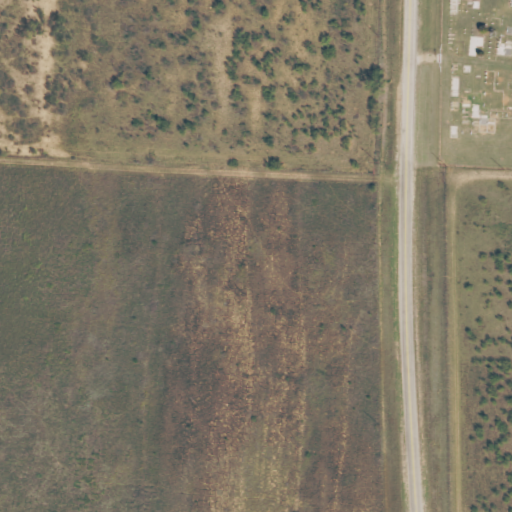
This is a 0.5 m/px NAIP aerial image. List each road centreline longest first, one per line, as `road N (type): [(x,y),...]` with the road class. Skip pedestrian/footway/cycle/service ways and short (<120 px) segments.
road 1 (tertiary): [(417,511),(405,264),(410,0)]
road 2 (residential): [(407,191),(0,183)]
